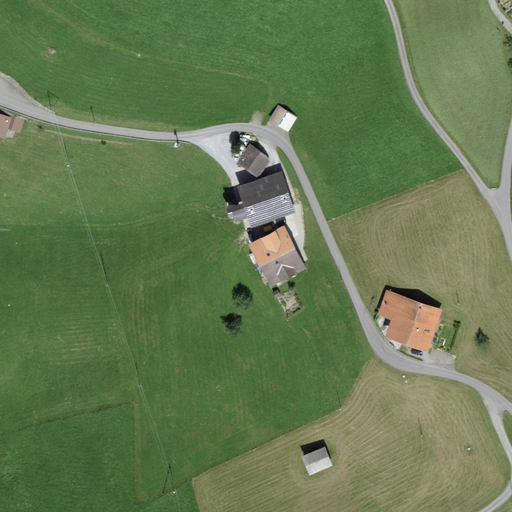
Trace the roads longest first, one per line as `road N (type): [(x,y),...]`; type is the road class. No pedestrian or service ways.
road 1 (residential): [(0,99),(93,127),(173,136),(244,126),(273,137),(296,163),(387,355),(485,389),(511,411)]
road 2 (residential): [(502,214),(422,107),(387,0)]
